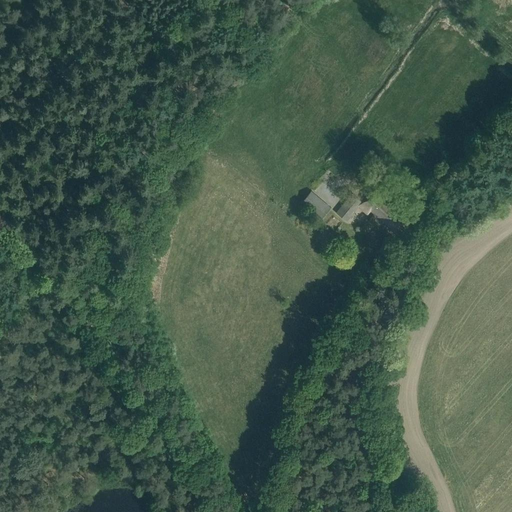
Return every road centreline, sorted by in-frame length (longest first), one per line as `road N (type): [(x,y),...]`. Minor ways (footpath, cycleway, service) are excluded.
road 1 (track): [(214,511),(146,388),(0,213)]
road 2 (track): [(256,511),(304,371),(396,242)]
